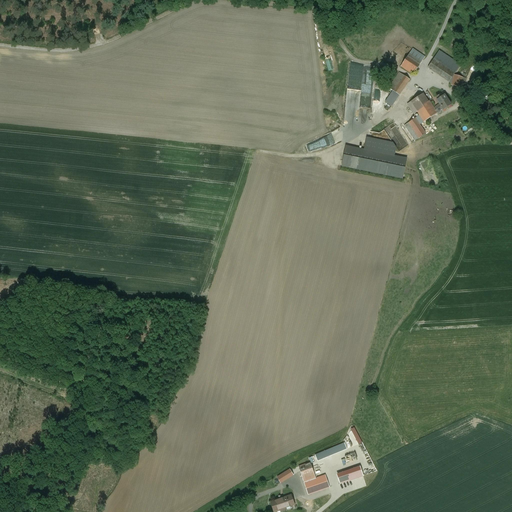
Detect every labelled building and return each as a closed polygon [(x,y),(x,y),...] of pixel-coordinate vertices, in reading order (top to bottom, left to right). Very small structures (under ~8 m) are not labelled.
[(412,49),(411,51),(423,60),(425,57),(412,49)] [(423,60),(411,51),(401,66),(413,75),(423,60)] [(460,65),(439,51),(428,68),(449,82),(460,65)] [(350,64),(349,86),(358,86),(358,84),(361,84),(361,82),(363,82),(363,65),(350,64)] [(465,78),(455,75),(451,85),(462,89),(465,78)] [(394,90),(393,91),(399,95),(410,80),(403,76),(394,90)] [(393,91),(394,90),(393,89),(385,101),(392,106),(399,95),(393,91)] [(428,102),(423,94),(412,101),(418,111),(417,112),(424,122),(437,113),(440,110),(437,106),(434,108),(429,101),(428,102)] [(451,105),(444,95),(437,100),(440,105),(437,106),(440,110),(442,109),(443,110),(451,105)] [(426,134),(415,118),(408,123),(419,138),(426,134)] [(419,138),(408,123),(404,126),(415,141),(419,138)] [(366,138),(364,150),(394,157),(396,148),(393,143),(366,138)] [(364,150),(346,147),(343,162),(403,174),(406,159),(394,157),(364,150)] [(344,443),(315,455),(317,461),(347,449),(344,443)] [(315,479),(310,463),(299,467),(308,495),(328,488),(324,475),(315,479)] [(290,470),(277,477),(279,480),(281,483),(293,475),(290,470)] [(290,495),(271,502),(274,511),(285,508),(285,507),(294,504),(290,495)]
